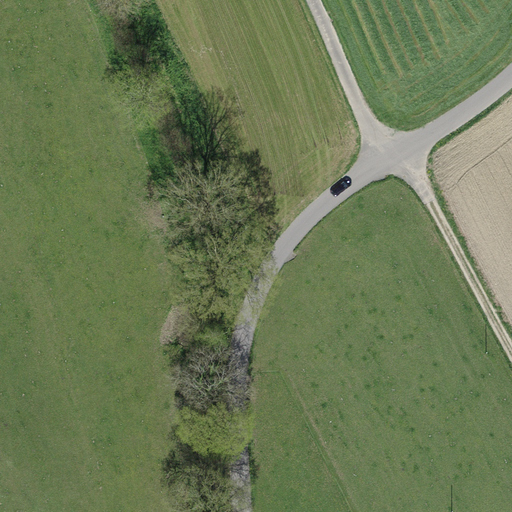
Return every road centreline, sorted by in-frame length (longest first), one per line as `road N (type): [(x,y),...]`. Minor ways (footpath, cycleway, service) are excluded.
road 1 (unclassified): [(511,76),(492,101),(333,191),(248,307),(231,430),(239,511)]
road 2 (track): [(395,154),(511,356)]
road 3 (track): [(384,160),(307,0)]
